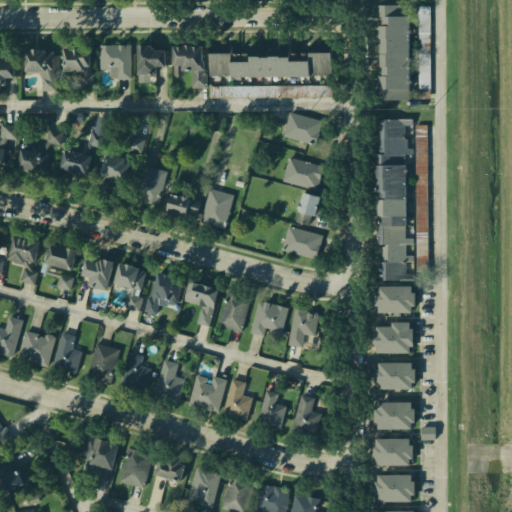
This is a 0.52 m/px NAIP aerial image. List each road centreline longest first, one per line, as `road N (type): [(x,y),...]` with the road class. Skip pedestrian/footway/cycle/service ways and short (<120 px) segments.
road 1 (residential): [(359,511),(358,52),(345,17)]
road 2 (residential): [(0,378),(297,460),(359,468)]
road 3 (residential): [(0,204),(294,278),(359,282)]
road 4 (residential): [(345,17),(0,15)]
